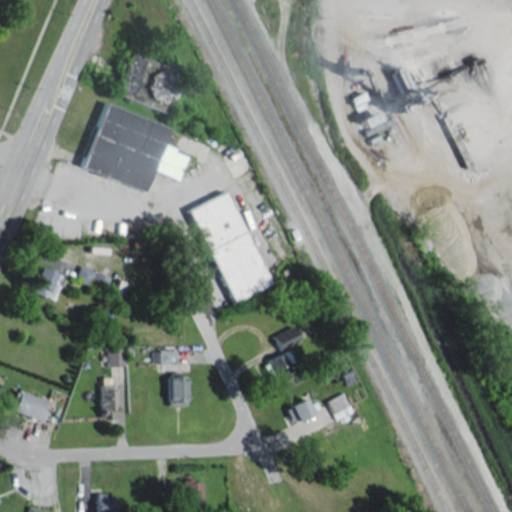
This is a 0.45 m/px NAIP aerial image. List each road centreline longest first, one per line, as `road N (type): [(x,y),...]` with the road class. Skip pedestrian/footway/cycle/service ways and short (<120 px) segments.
road 1 (residential): [(0,446),(39,455),(134,452),(253,437)]
road 2 (secondary): [(93,0),(0,229)]
road 3 (residential): [(201,318),(274,482)]
